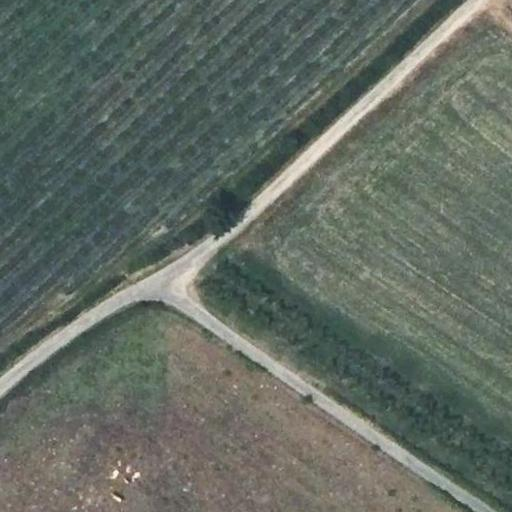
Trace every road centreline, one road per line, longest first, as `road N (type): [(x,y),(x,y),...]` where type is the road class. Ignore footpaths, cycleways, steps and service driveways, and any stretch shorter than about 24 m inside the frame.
road 1 (unclassified): [(476,0),(162,284)]
road 2 (unclassified): [(162,284),(488,511)]
road 3 (unclassified): [(0,384),(99,313),(162,284)]
